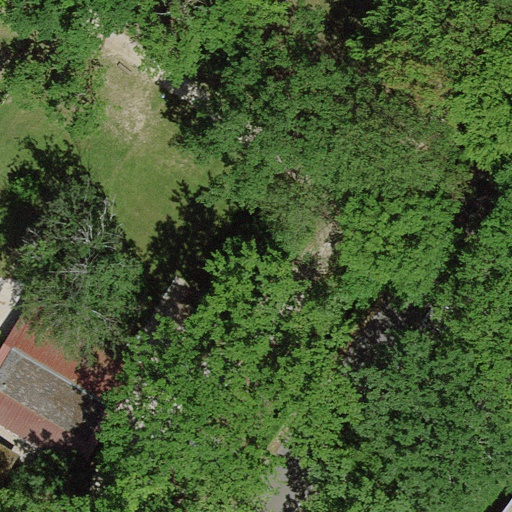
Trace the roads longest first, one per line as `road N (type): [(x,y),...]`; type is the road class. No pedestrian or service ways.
road 1 (track): [(511,32),(250,334),(81,511)]
road 2 (residential): [(259,511),(511,164)]
road 3 (track): [(357,213),(65,0)]
